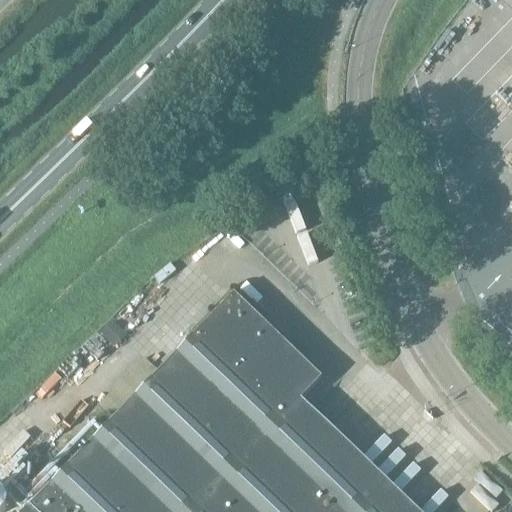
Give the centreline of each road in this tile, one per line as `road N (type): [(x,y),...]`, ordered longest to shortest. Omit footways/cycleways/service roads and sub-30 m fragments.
road 1 (unclassified): [(511,445),(447,374),(400,285),(358,102),(364,41),(381,0)]
road 2 (primary): [(0,219),(223,0)]
